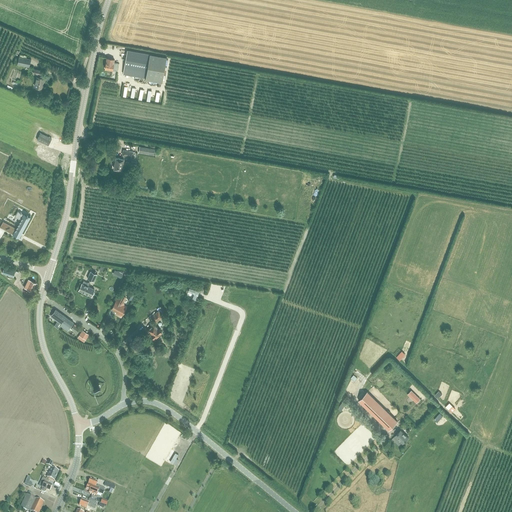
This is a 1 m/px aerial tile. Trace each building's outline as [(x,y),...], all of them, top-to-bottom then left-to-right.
[(122,74),(145,79),(162,82),(166,57),(127,50),(122,74)] [(14,64),(17,64),(17,65),(28,67),(30,59),(18,57),(18,58),(15,58),(14,64)] [(107,58),(105,68),(112,70),(117,71),(119,63),(114,62),(115,59),(107,58)] [(41,88),(43,79),(39,78),(40,75),(41,75),(41,71),(33,69),(32,73),(37,74),(35,87),(41,88)] [(40,133),(37,140),(48,145),(51,138),(40,133)] [(154,155),(155,149),(140,147),(139,153),(154,155)] [(114,169),(122,170),(124,161),(131,162),(132,157),(133,152),(123,150),(122,155),(123,155),(122,159),(116,158),(114,169)] [(17,230),(4,223),(1,228),(14,235),(13,236),(20,239),(31,218),(25,215),(17,230)] [(4,268),(2,273),(13,276),(14,271),(4,268)] [(93,281),(97,274),(91,271),(87,278),(93,281)] [(17,283),(22,286),(26,279),(21,276),(17,283)] [(28,281),(25,288),(32,291),(36,283),(28,279),(27,280),(28,281)] [(91,296),(95,289),(88,286),(90,282),(88,282),(88,283),(84,281),(83,284),(82,283),(79,290),(91,296)] [(116,302),(115,302),(112,309),(115,310),(123,315),(126,308),(124,306),(124,305),(122,304),(126,297),(120,293),(116,302)] [(60,319),(63,322),(66,317),(60,313),(55,309),(52,314),(60,319)] [(152,317),(156,322),(163,316),(159,311),(152,317)] [(66,317),(63,322),(61,324),(65,327),(67,324),(70,327),(74,323),(66,317)] [(71,328),(76,332),(79,329),(76,326),(76,325),(74,324),(71,328)] [(151,335),(154,338),(156,337),(158,339),(161,336),(160,334),(162,332),(159,328),(155,324),(148,330),(151,334),(151,335)] [(77,338),(84,342),(89,334),(82,330),(77,338)] [(402,351),(396,357),(399,360),(402,357),(405,354),(402,351)] [(420,399),(411,390),(408,394),(417,403),(420,399)] [(388,430),(397,421),(368,392),(359,400),(388,430)] [(446,407),(452,412),(455,408),(450,403),(446,407)] [(437,422),(443,416),(440,413),(434,419),(437,422)] [(422,424),(416,430),(418,433),(424,427),(422,424)] [(403,444),(409,438),(401,430),(395,436),(403,444)] [(54,481),(59,472),(51,468),(52,467),(52,468),(54,463),(48,461),(46,465),(49,466),(47,469),(50,470),(47,477),(54,481)] [(42,488),(42,490),(42,491),(44,492),(46,492),(46,490),(50,491),(52,486),(48,484),(49,481),(43,478),(40,483),(43,485),(42,488)] [(91,479),(89,484),(96,487),(100,489),(104,491),(105,491),(106,489),(98,485),(97,486),(96,486),(98,482),(91,479)] [(89,484),(86,490),(89,491),(90,491),(89,493),(97,496),(98,493),(103,495),(105,491),(104,491),(100,489),(96,487),(89,484)] [(39,511),(44,503),(36,499),(26,495),(21,507),(30,511),(29,511),(39,511)] [(87,509),(88,506),(95,509),(99,502),(90,498),(89,502),(83,499),(80,506),(87,509)]
